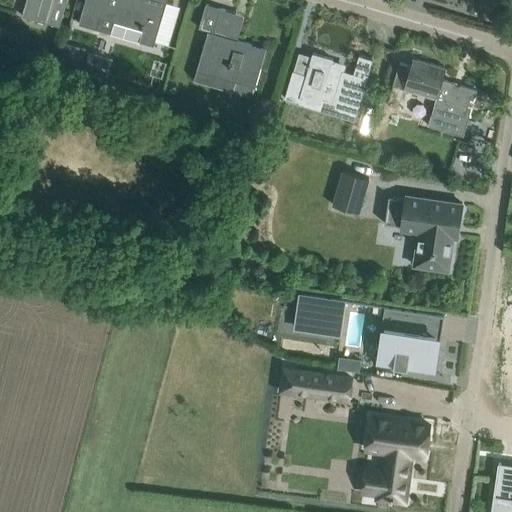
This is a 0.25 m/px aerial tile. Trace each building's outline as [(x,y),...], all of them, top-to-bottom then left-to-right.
[(52,0),(26,0),(21,17),(46,23),(52,0)] [(163,12),(166,0),(165,0),(165,1),(160,0),(85,0),(78,25),(152,48),(163,12)] [(261,67),(266,48),(237,39),(236,44),(227,42),(235,13),(206,4),(199,29),(206,31),(195,69),(236,81),(233,91),(252,97),(261,67)] [(64,43),(59,59),(80,65),(85,49),(64,43)] [(358,110),(367,78),(373,59),(359,55),(354,73),(343,70),(344,67),(332,64),(333,59),(313,53),(312,56),(303,54),(298,56),(294,70),(293,70),(285,98),(300,102),(304,87),(321,92),(319,98),(358,110)] [(474,100),(477,89),(460,84),(460,85),(455,84),(455,83),(443,79),(446,68),(413,58),(411,66),(399,62),(393,84),(435,97),(427,125),(464,135),(472,107),(468,105),(470,99),(474,100)] [(364,105),(358,129),(366,130),(371,107),(364,105)] [(482,139),(479,151),(486,153),(489,141),(482,139)] [(359,212),(369,178),(342,170),(332,204),(359,212)] [(385,223),(402,225),(401,229),(419,232),(414,265),(448,270),(453,237),(457,238),(462,203),(407,195),(406,199),(389,196),(385,223)] [(332,298),(302,293),(297,327),(327,332),(332,298)] [(377,364),(436,373),(445,315),(386,306),(377,364)] [(340,357),(339,367),(353,369),(354,359),(340,357)] [(285,369),(296,371),(293,392),(348,400),(351,377),(284,368),(284,370),(285,370),(285,369)] [(384,451),(381,470),(378,494),(377,498),(405,501),(411,455),(425,457),(430,424),(370,416),(366,449),(384,451)] [(511,511),(511,467),(501,466),(501,463),(498,463),(493,500),(491,500),(489,511),(511,511)]
